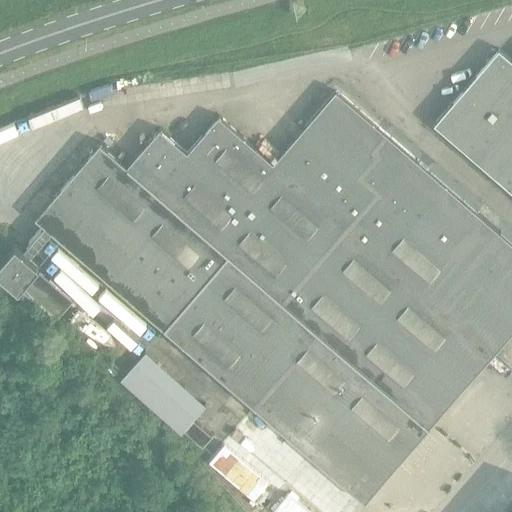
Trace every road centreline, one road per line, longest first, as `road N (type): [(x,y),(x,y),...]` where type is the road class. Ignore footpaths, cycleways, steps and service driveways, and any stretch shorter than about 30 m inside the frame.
road 1 (tertiary): [(0,54),(164,0)]
road 2 (unknown): [(511,421),(430,511)]
